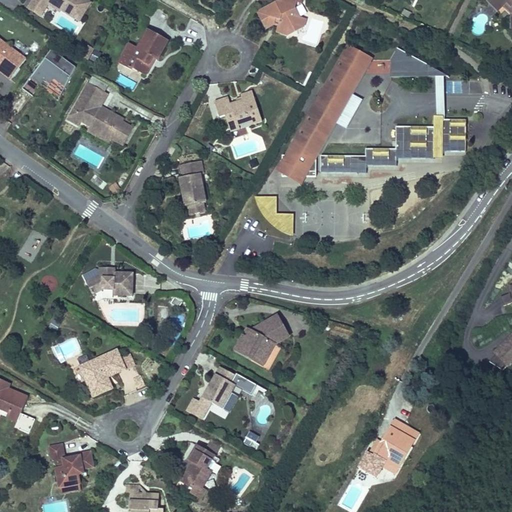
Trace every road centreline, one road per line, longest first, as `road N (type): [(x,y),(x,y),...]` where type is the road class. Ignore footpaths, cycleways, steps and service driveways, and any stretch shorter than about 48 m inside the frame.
road 1 (residential): [(511,166),(458,237),(393,281),(324,297),(226,282)]
road 2 (residential): [(228,55),(196,77),(115,227)]
road 3 (track): [(478,97),(479,75),(465,57),(345,0)]
road 4 (residential): [(127,429),(164,397),(205,318),(214,281)]
road 5 (residential): [(0,144),(115,227)]
